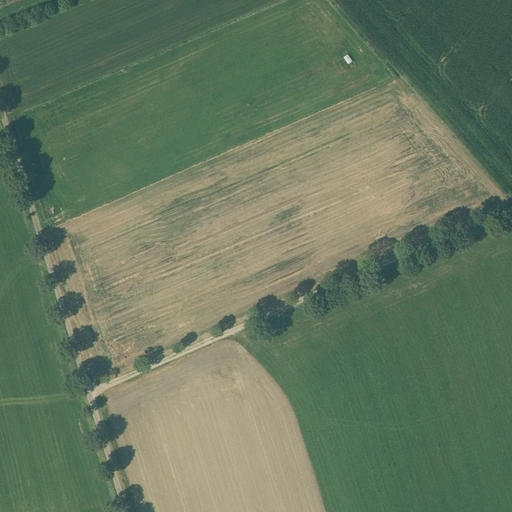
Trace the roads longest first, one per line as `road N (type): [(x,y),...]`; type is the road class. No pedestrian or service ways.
road 1 (track): [(511,208),(89,393)]
road 2 (unclassified): [(0,107),(125,511)]
